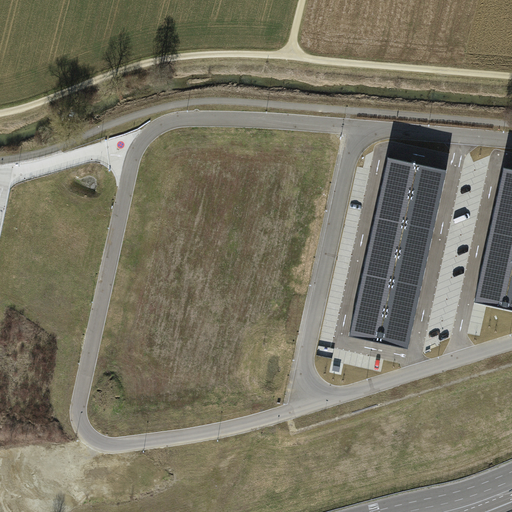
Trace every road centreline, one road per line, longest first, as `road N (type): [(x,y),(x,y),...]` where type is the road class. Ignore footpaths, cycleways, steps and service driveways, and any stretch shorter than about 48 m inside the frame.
road 1 (residential): [(358,130),(173,119),(140,139),(79,404),(86,430),(112,444),(227,428),(314,402)]
road 2 (track): [(0,160),(186,102),(511,124)]
road 3 (track): [(0,112),(177,56),(290,55),(511,73)]
road 4 (residential): [(358,130),(303,368),(314,402)]
road 5 (residential): [(314,402),(511,339)]
road 6 (residential): [(511,143),(358,130)]
